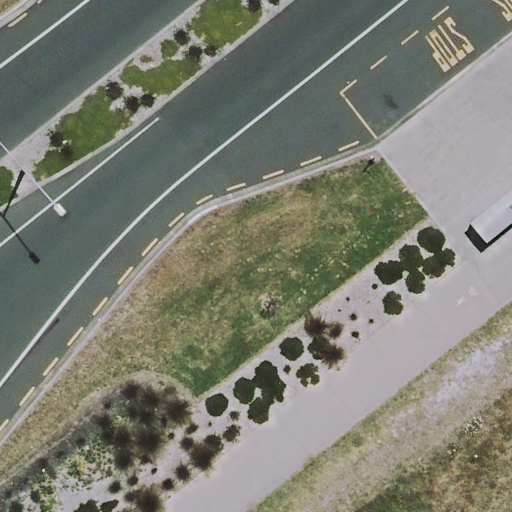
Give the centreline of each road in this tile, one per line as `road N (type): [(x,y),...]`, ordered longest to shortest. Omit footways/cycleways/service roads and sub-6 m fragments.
road 1 (secondary): [(368,0),(0,304)]
road 2 (secondary): [(0,116),(147,0)]
